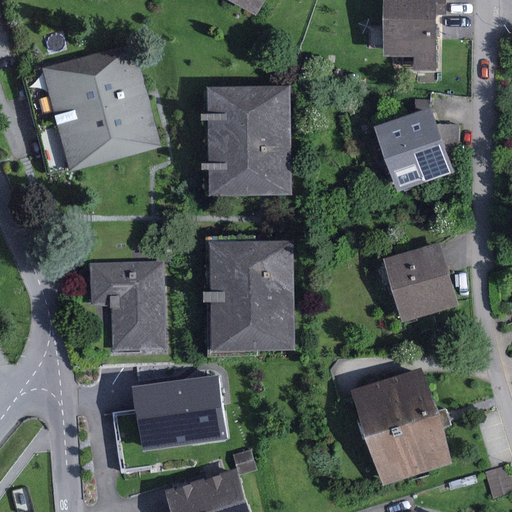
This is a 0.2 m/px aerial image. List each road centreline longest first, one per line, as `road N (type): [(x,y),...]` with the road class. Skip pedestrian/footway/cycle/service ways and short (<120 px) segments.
road 1 (residential): [(485,7),(480,275),(492,366),(511,429)]
road 2 (tertiary): [(47,377),(50,323),(0,196)]
road 3 (tertiary): [(70,511),(59,402),(47,377)]
